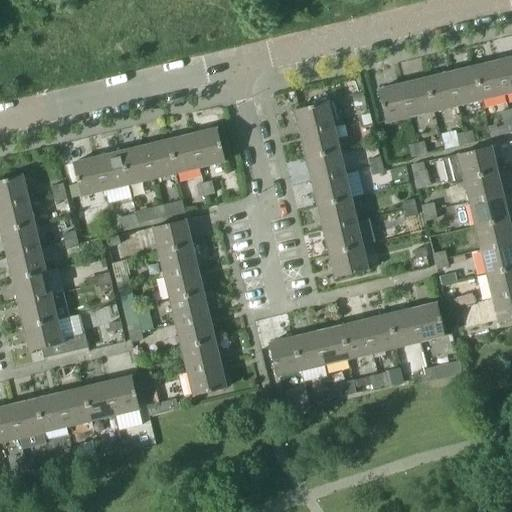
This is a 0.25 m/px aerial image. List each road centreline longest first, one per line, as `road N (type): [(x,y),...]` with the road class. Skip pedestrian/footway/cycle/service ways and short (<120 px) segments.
road 1 (residential): [(234,66),(510,0)]
road 2 (residential): [(280,310),(260,223),(266,195),(234,66)]
road 3 (residential): [(0,123),(234,66)]
